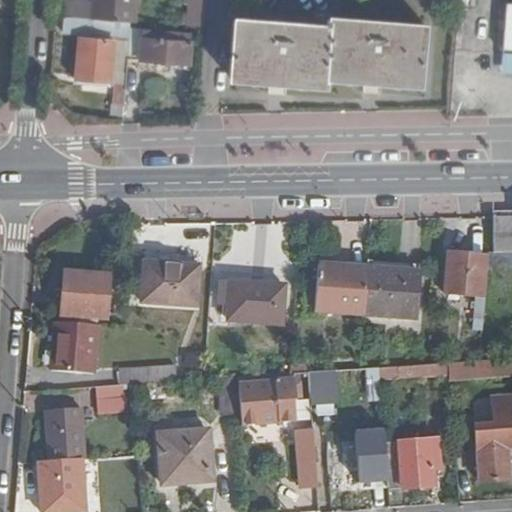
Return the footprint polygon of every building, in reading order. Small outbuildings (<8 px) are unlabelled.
[(70,0),(69,15),(126,19),(127,0),(70,0)] [(192,0),(190,30),(204,31),(206,0),(192,0)] [(511,52),(511,3),(506,3),(503,52),(511,52)] [(130,24),(62,18),(61,33),(129,39),(130,30),(130,24)] [(330,26),(235,18),(229,78),(278,82),(325,86),(325,79),(376,83),(420,86),(425,26),(330,19),(330,26)] [(129,39),(127,56),(151,59),(151,64),(168,66),(168,61),(190,63),(193,36),(130,30),(129,39)] [(113,41),(79,38),(76,82),(109,85),(113,41)] [(122,109),(124,85),(112,84),(110,109),(122,109)] [(511,252),(511,214),(495,215),(495,220),(495,252),(511,252)] [(484,298),(487,258),(450,256),(447,296),(484,298)] [(201,306),(202,265),(148,265),(147,306),(201,306)] [(418,322),(422,275),(403,274),(344,269),(320,267),(317,314),(418,322)] [(113,319),(116,277),(69,273),(66,316),(113,319)] [(284,325),(286,286),(224,282),(222,320),(284,325)] [(100,375),(104,327),(53,323),(50,372),(100,375)] [(511,358),(470,362),(472,379),(511,375),(511,358)] [(310,362),(294,363),(293,375),(310,374),(310,362)] [(470,362),(450,363),(451,375),(451,380),(472,379),(470,362)] [(450,363),(431,365),(379,369),(380,380),(451,375),(450,363)] [(126,387),(157,385),(156,368),(124,369),(126,387)] [(380,380),(379,369),(310,374),(312,389),(381,384),(380,380)] [(310,374),(293,375),(241,378),(244,425),(297,422),(297,414),(313,413),(312,389),(310,374)] [(123,387),(102,389),(103,415),(125,414),(123,387)] [(511,452),(511,397),(494,400),(495,424),(477,426),(481,481),(511,479),(511,460),(511,452)] [(84,461),(87,460),(83,410),(46,413),(49,463),(84,461)] [(164,476),(195,474),(194,466),(212,464),(210,431),(161,435),(164,476)] [(306,439),(306,455),(317,454),(315,439),(306,439)] [(302,488),(319,487),(317,454),(306,455),(299,456),(302,488)] [(387,463),(389,491),(438,487),(438,469),(420,469),(419,458),(402,458),(402,462),(387,463)] [(49,463),(40,464),(44,511),(73,511),(86,511),(84,461),(49,463)] [(384,483),(383,463),(323,467),(325,487),(384,483)] [(195,474),(213,473),(212,464),(194,466),(195,474)]
